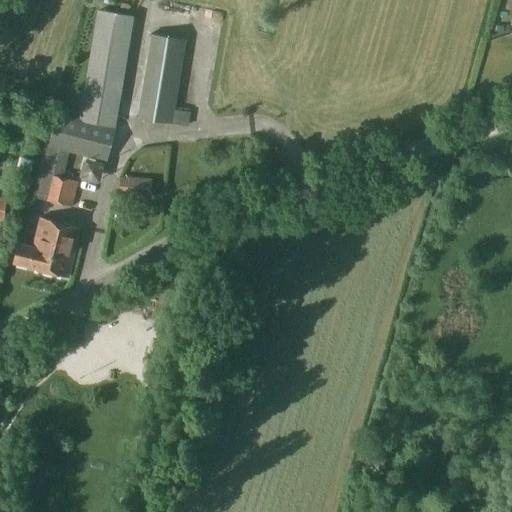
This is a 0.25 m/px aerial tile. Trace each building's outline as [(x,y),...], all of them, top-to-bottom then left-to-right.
[(135,16),(97,10),(79,121),(116,127),(135,16)] [(135,116),(188,125),(190,112),(175,109),(187,39),(148,33),(135,116)] [(72,207),(79,181),(64,177),(70,152),(103,160),(108,140),(59,127),(54,145),(45,143),(31,197),(72,207)] [(105,162),(83,157),(79,178),(101,184),(105,162)] [(151,197),(153,179),(119,178),(119,195),(151,197)] [(29,267),(68,277),(80,227),(39,217),(32,245),(19,242),(14,263),(29,266),(29,267)]
